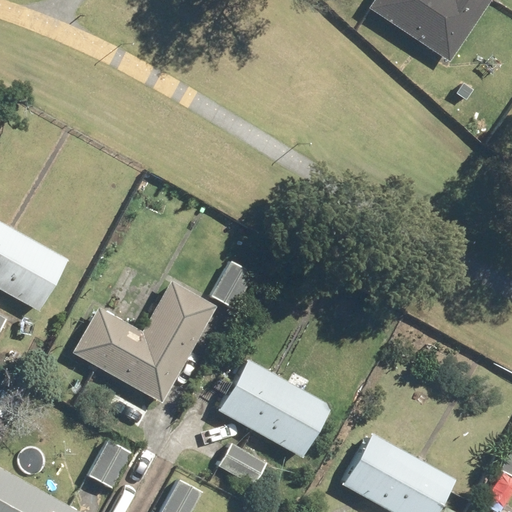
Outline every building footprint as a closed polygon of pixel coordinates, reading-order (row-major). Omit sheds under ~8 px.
[(371,0),(367,7),(429,46),(450,60),(490,0),(371,0)] [(0,218),(0,285),(38,307),(67,256),(0,218)] [(256,272),(230,259),(212,294),(238,307),(256,272)] [(159,401),(216,304),(173,279),(143,331),(100,306),(74,353),(159,401)] [(0,337),(11,322),(0,314),(0,337)] [(251,358),(221,409),(303,457),(333,406),(251,358)] [(370,432),(341,482),(393,511),(436,511),(455,480),(370,432)] [(134,449),(108,436),(88,475),(113,488),(134,449)] [(267,460),(231,441),(218,465),(254,484),(267,460)] [(511,445),(500,467),(511,473),(511,445)] [(77,511),(78,511),(0,468),(0,511),(77,511)] [(178,477),(160,511),(192,511),(203,490),(178,477)]
